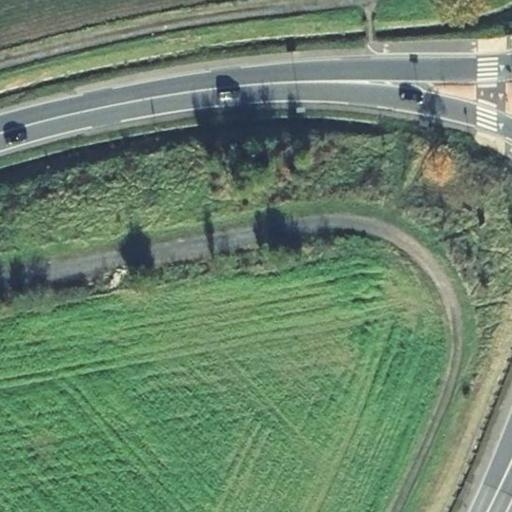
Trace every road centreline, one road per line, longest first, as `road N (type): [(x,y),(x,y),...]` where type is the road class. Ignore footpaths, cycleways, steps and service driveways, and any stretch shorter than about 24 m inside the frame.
road 1 (track): [(393,511),(464,350),(437,269),(397,240),(358,227),(298,228),(0,286)]
road 2 (track): [(0,65),(171,24),(355,0)]
road 3 (secondary): [(232,86),(433,103),(511,129)]
road 4 (secondary): [(511,65),(333,71),(232,86)]
road 5 (secondary): [(0,133),(232,86)]
